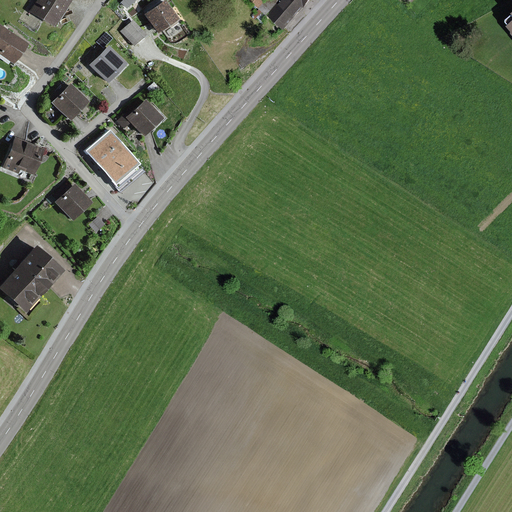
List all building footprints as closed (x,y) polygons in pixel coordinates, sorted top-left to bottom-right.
[(35,0),(28,12),(54,28),(71,0),(35,0)] [(123,0),(120,3),(126,9),(135,0),(123,0)] [(164,0),(144,13),(155,31),(176,19),(164,0)] [(249,0),(268,15),(279,0),(249,0)] [(284,0),(271,15),(286,29),(306,8),(307,9),(314,0),(284,0)] [(133,20),(119,32),(131,47),(145,35),(133,20)] [(26,44),(0,25),(0,56),(12,65),(26,44)] [(106,33),(96,43),(102,49),(112,39),(106,33)] [(108,46),(89,65),(107,83),(125,64),(108,46)] [(70,84),(52,103),(70,121),(88,102),(70,84)] [(145,100),(126,118),(123,115),(116,121),(123,128),(130,122),(143,137),(163,118),(145,100)] [(109,130),(83,151),(120,194),(146,172),(109,130)] [(43,150),(14,138),(2,168),(18,174),(20,170),(32,175),(43,150)] [(73,184),(53,203),(70,221),(90,202),(73,184)] [(97,217),(88,224),(95,232),(104,225),(97,217)] [(61,271),(34,245),(0,280),(0,291),(22,312),(61,271)]
